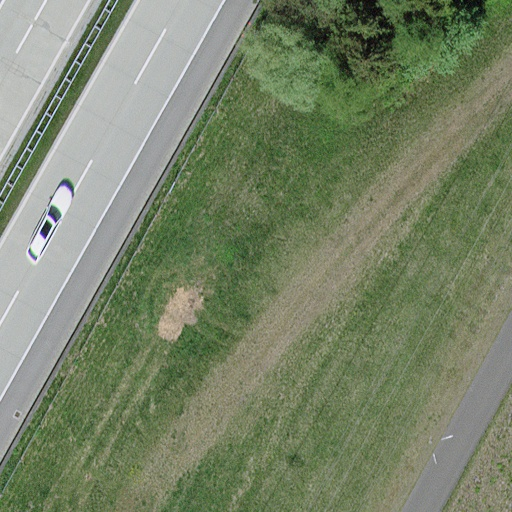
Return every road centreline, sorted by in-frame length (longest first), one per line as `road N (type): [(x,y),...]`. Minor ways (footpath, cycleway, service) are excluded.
road 1 (motorway): [(0,334),(189,0)]
road 2 (track): [(511,327),(411,511)]
